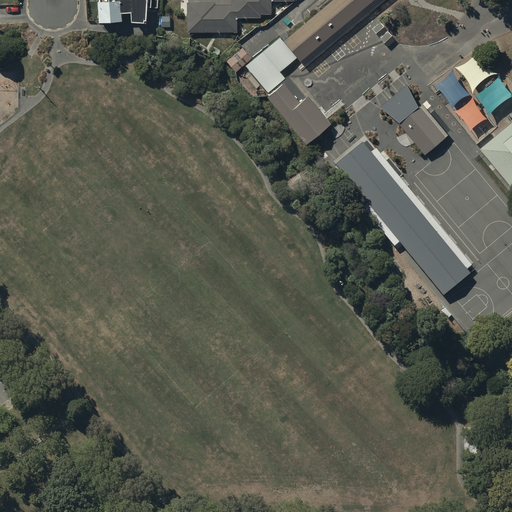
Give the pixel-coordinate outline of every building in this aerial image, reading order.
[(98,0),(99,4),(97,4),(99,26),(121,25),(121,16),(131,15),(131,26),(146,26),(147,9),(158,9),(157,0),(98,0)] [(214,3),(187,3),(188,34),(238,33),(238,19),(261,19),(261,15),(272,15),(272,2),(295,2),(294,0),(232,0),(232,5),(215,6),(214,3)] [(385,0),(333,0),(284,42),(305,67),(385,0)] [(380,22),(372,29),(376,33),(384,27),(380,22)] [(388,31),(380,38),(388,47),(395,39),(388,31)] [(280,38),(246,66),(268,93),(285,79),(280,72),(297,58),(280,38)] [(252,60),(242,49),(226,63),(235,73),(252,60)] [(301,103),(285,84),(266,99),(306,146),(331,124),(308,97),(301,103)] [(418,107),(407,85),(381,107),(399,123),(418,107)] [(449,137),(424,106),(400,125),(426,156),(449,137)] [(511,125),(480,152),(511,190),(511,125)] [(365,135),(332,161),(443,295),(471,273),(467,268),(472,264),(365,135)] [(487,427),(465,427),(465,479),(488,478),(487,427)]
